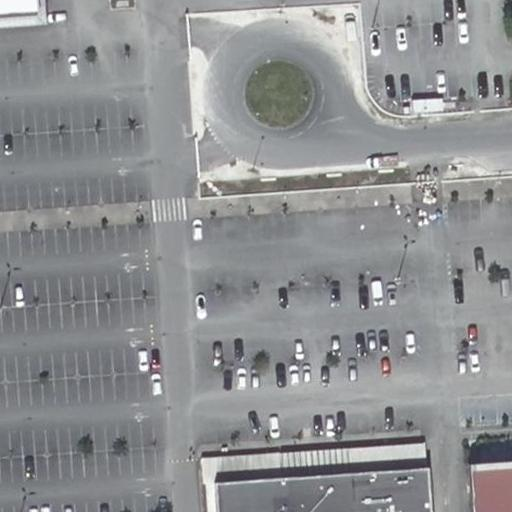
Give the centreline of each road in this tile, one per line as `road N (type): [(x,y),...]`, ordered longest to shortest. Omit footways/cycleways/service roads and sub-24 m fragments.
road 1 (unclassified): [(334,65),(304,39),(264,38),(233,63),(225,98),(239,132),(271,150),(307,146),(333,122)]
road 2 (unclassified): [(511,134),(379,144),(333,122)]
